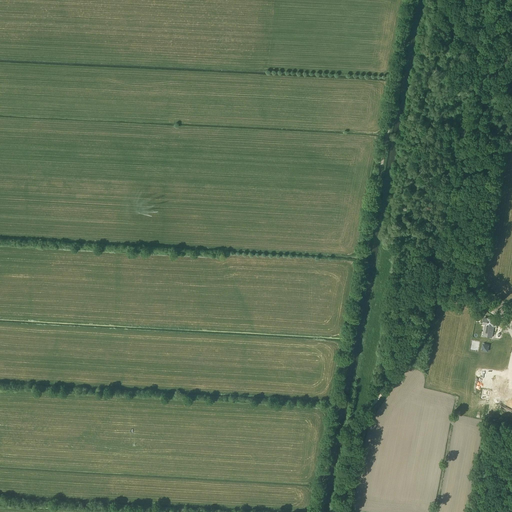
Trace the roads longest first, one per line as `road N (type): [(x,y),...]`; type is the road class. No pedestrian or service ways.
road 1 (track): [(314,511),(410,0)]
road 2 (track): [(339,511),(358,431),(402,363),(442,268)]
